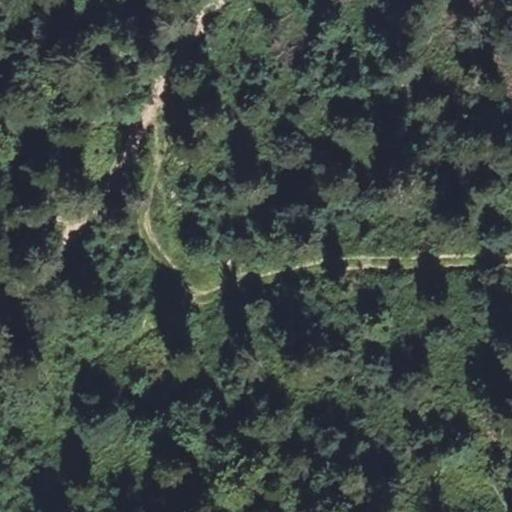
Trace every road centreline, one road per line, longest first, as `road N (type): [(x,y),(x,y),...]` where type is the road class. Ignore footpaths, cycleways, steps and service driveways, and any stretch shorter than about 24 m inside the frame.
road 1 (track): [(161,84),(140,210),(145,244),(188,298),(238,281),(358,264),(511,263)]
road 2 (track): [(0,334),(100,190),(211,0)]
